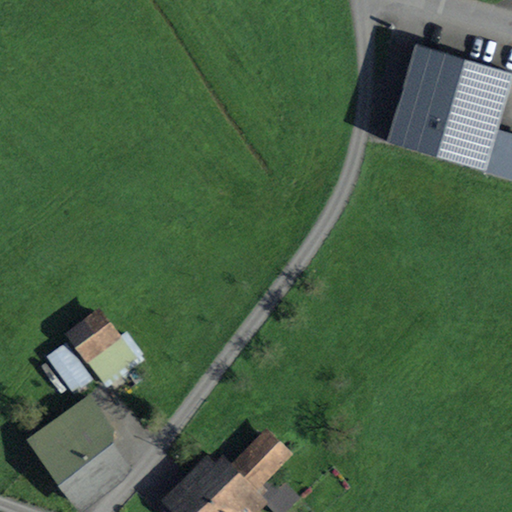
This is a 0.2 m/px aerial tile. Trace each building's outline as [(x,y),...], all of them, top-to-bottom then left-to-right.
[(511,76),(511,72),(416,44),(387,141),(511,177),(511,136),(496,131),(511,76)] [(98,313),(84,322),(100,345),(114,336),(98,313)] [(70,331),(104,379),(134,357),(120,336),(117,338),(114,336),(100,345),(84,322),(70,331)] [(107,432),(111,430),(87,397),(33,436),(85,506),(120,479),(129,469),(105,438),(109,435),(107,432)] [(182,511),(204,511),(242,476),(255,489),(289,456),(271,438),(238,470),(230,462),(215,477),(208,470),(213,465),(206,458),(163,500),(165,502),(169,498),(173,503),(182,511)] [(257,491),(255,489),(242,476),(204,511),(239,511),(236,507),(252,491),(264,503),(266,501),(276,511),(282,511),(298,497),(284,483),(278,489),(269,480),(257,491)]
